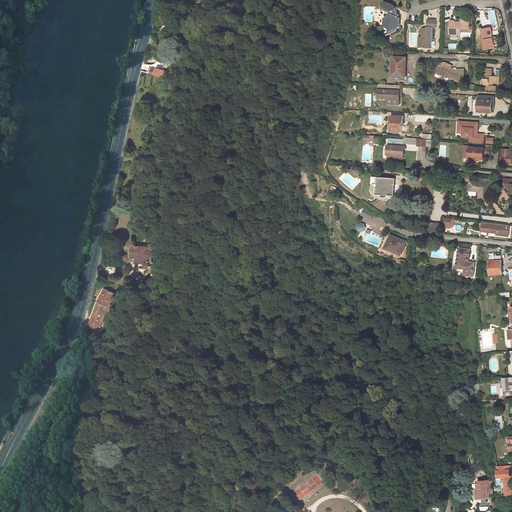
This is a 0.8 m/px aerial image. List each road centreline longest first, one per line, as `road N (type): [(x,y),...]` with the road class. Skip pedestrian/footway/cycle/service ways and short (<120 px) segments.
road 1 (primary): [(155,0),(80,316),(0,470)]
road 2 (unknown): [(4,511),(63,399),(56,456),(70,511)]
